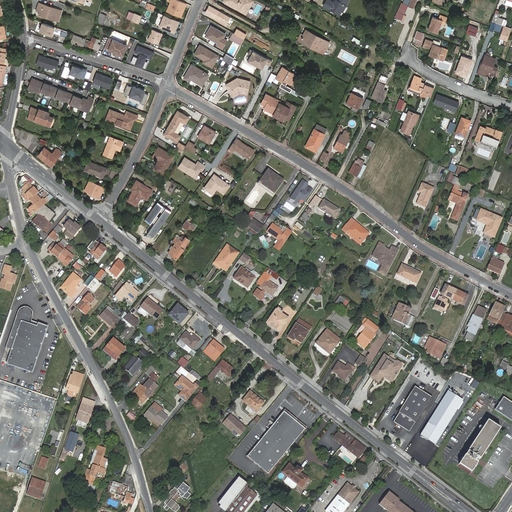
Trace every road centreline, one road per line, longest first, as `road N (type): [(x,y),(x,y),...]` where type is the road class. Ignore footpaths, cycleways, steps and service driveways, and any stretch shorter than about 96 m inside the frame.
road 1 (tertiary): [(99,221),(465,511)]
road 2 (residential): [(511,296),(420,247),(335,183),(166,84)]
road 3 (residential): [(148,511),(122,424),(25,244)]
road 4 (residential): [(99,221),(166,84)]
road 5 (residential): [(24,37),(166,84)]
